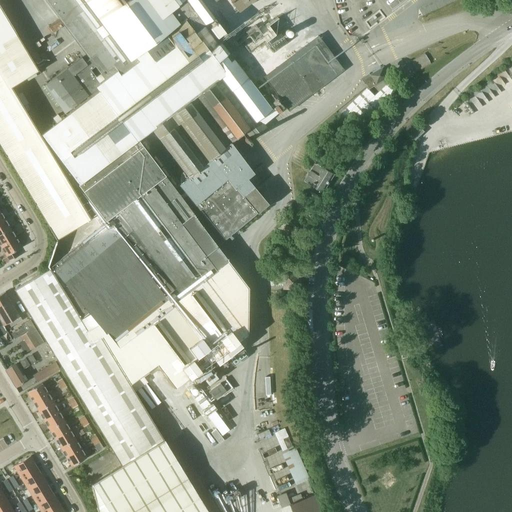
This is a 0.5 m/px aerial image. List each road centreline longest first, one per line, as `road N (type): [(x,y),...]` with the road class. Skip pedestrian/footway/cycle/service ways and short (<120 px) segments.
road 1 (tertiary): [(352,511),(334,473),(321,384),(317,303),(326,230),(381,133),(511,24)]
road 2 (residential): [(0,281),(38,258),(42,242),(0,167)]
